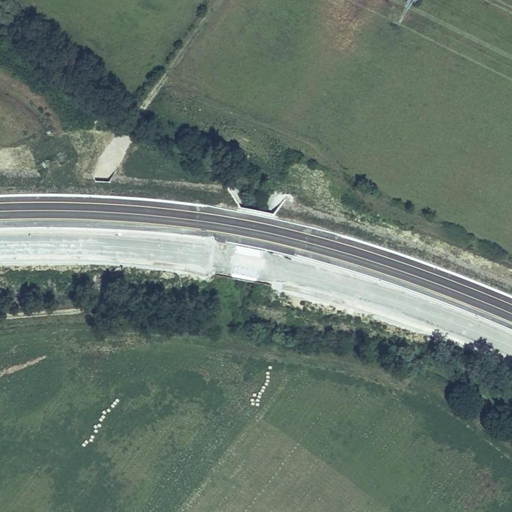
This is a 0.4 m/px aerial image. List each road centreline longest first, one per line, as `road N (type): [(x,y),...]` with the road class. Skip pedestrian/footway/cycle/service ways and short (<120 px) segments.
road 1 (motorway): [(0,243),(213,254),(370,290),(511,344)]
road 2 (motorway): [(511,313),(390,267),(220,224),(0,212)]
road 3 (track): [(0,311),(76,307),(94,293),(106,165),(215,0)]
